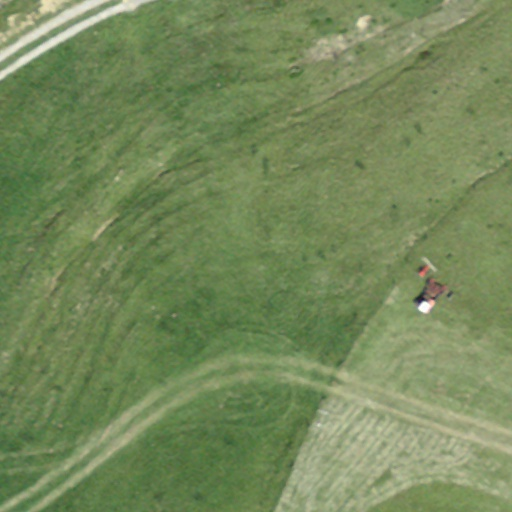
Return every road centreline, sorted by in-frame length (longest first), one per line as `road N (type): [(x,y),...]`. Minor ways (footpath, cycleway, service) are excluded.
road 1 (track): [(511,449),(343,389),(265,394),(174,455),(115,511)]
road 2 (track): [(147,0),(0,75)]
